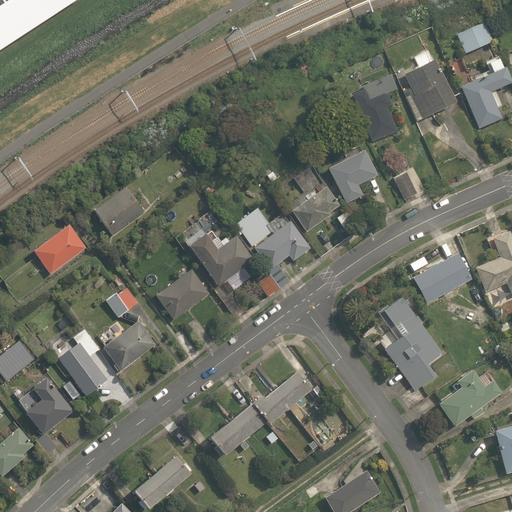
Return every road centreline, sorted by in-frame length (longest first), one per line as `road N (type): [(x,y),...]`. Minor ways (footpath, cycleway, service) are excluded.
road 1 (residential): [(302,300),(115,441),(36,511)]
road 2 (residential): [(302,300),(418,473),(431,511)]
road 3 (residential): [(511,184),(387,243),(302,300)]
